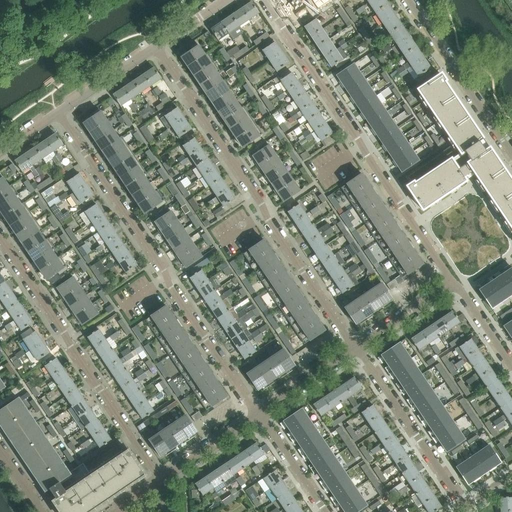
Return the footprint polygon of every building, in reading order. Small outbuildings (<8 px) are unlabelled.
[(309,0),(316,11),(332,0),(309,0)] [(384,0),(372,0),(368,3),(375,13),(388,5),(384,0)] [(251,2),(241,9),(249,20),(259,13),(251,2)] [(388,5),(375,13),(382,24),(395,16),(388,5)] [(344,9),(349,16),(353,13),(348,6),(344,9)] [(363,6),(356,11),(358,15),(365,10),(363,6)] [(336,10),(341,17),(344,14),(340,8),(336,10)] [(241,9),(231,16),(238,27),(249,20),(241,9)] [(353,13),(349,16),(354,23),(357,20),(353,13)] [(344,14),(341,17),(345,24),(349,21),(344,14)] [(231,16),(220,23),(228,34),(238,27),(231,16)] [(395,16),(382,24),(389,35),(402,26),(395,16)] [(315,19),(304,27),(310,37),(322,29),(315,19)] [(220,23),(210,29),(218,41),(228,34),(220,23)] [(402,26),(389,35),(397,45),(409,37),(402,26)] [(363,28),(359,30),(363,37),(367,35),(363,28)] [(322,29),(310,37),(317,47),(329,40),(322,29)] [(266,32),(260,37),(262,41),(269,36),(266,32)] [(358,35),(355,38),(359,45),(363,42),(358,35)] [(367,35),(363,37),(368,44),(372,41),(367,35)] [(260,37),(253,42),(256,46),(262,41),(260,37)] [(409,37),(397,45),(404,56),(416,47),(409,37)] [(329,40),(317,47),(324,58),(336,50),(329,40)] [(274,42),(262,50),(269,61),(282,53),(274,42)] [(187,67),(207,53),(204,55),(196,43),(189,47),(191,50),(181,57),(187,66),(186,66),(187,67)] [(389,45),(382,50),(384,53),(391,49),(389,45)] [(246,46),(240,51),(242,55),(249,50),(246,46)] [(416,47),(404,56),(411,66),(423,58),(416,47)] [(336,50),(324,58),(331,68),(342,60),(336,50)] [(240,51),(233,56),(235,60),(242,55),(240,51)] [(194,75),(213,62),(207,53),(187,67),(187,68),(188,67),(194,75)] [(282,53),(269,61),(276,72),(289,64),(282,53)] [(382,56),(378,58),(382,65),(386,63),(382,56)] [(423,58),(411,66),(418,77),(431,69),(423,58)] [(199,85),(219,71),(213,62),(194,75),(199,84),(198,84),(199,85)] [(354,64),(336,76),(342,84),(360,72),(354,64)] [(403,66),(396,71),(398,75),(405,70),(403,66)] [(242,70),(247,77),(250,74),(246,67),(242,70)] [(153,68),(143,74),(151,86),(161,79),(153,68)] [(405,70),(398,75),(401,78),(408,73),(405,70)] [(217,74),(220,72),(219,71),(199,85),(199,86),(200,85),(206,93),(225,80),(225,79),(222,81),(217,74)] [(360,72),(342,84),(347,92),(365,80),(360,72)] [(280,80),(287,91),(298,83),(291,73),(280,80)] [(143,74),(133,81),(141,93),(151,86),(143,74)] [(250,74),(247,77),(251,84),(255,81),(250,74)] [(454,144),(411,173),(431,204),(474,175),(511,231),(511,180),(440,74),(417,90),(454,144)] [(211,103),(232,89),(225,80),(206,93),(211,102),(210,102),(211,103)] [(365,80),(347,92),(353,100),(370,88),(365,80)] [(133,81),(123,88),(130,100),(141,93),(133,81)] [(298,83),(287,91),(294,101),(305,93),(298,83)] [(123,88),(112,95),(120,106),(130,100),(123,88)] [(370,88),(353,100),(358,108),(376,96),(370,88)] [(218,111),(238,98),(232,89),(211,103),(211,104),(212,103),(218,111)] [(164,93),(158,97),(162,103),(163,105),(169,101),(164,93)] [(305,93),(294,101),(300,111),(312,103),(305,93)] [(261,98),(265,105),(269,102),(265,95),(261,98)] [(376,96),(358,108),(363,116),(381,104),(376,96)] [(223,121),(244,107),(243,106),(240,108),(235,101),(238,99),(238,98),(218,111),(223,119),(222,120),(223,121)] [(269,102),(265,105),(270,112),(274,109),(269,102)] [(155,107),(158,111),(165,107),(163,105),(162,103),(155,107)] [(312,103),(300,111),(307,121),(319,114),(312,103)] [(381,104),(363,116),(369,124),(386,112),(381,104)] [(250,116),(244,107),(223,121),(223,122),(224,121),(230,129),(250,116)] [(177,108),(164,116),(160,119),(167,130),(171,127),(184,119),(177,108)] [(83,123),(89,132),(88,132),(89,133),(106,121),(98,109),(91,113),(93,116),(83,123)] [(142,116),(144,120),(151,116),(149,112),(142,116)] [(386,112),(369,124),(374,132),(392,120),(386,112)] [(319,114),(307,121),(314,131),(326,124),(319,114)] [(256,125),(250,116),(230,129),(236,137),(234,138),(235,139),(256,125)] [(184,119),(171,127),(179,138),(191,130),(184,119)] [(392,120),(374,132),(379,140),(397,128),(392,120)] [(106,121),(89,133),(89,134),(90,133),(96,141),(112,130),(106,121)] [(283,123),(280,126),(284,133),(288,130),(283,123)] [(326,124),(314,131),(324,146),(332,141),(329,136),(332,134),(326,124)] [(262,134),(256,125),(235,139),(235,140),(236,139),(242,148),(252,141),(254,144),(261,139),(259,136),(262,134)] [(397,128),(379,140),(385,148),(402,136),(397,128)] [(101,150),(100,150),(101,151),(118,139),(118,138),(112,130),(96,141),(101,150)] [(166,131),(159,135),(161,139),(168,134),(166,131)] [(150,132),(144,136),(148,142),(154,138),(150,132)] [(55,134),(45,140),(53,152),(63,145),(55,134)] [(118,139),(101,151),(101,152),(102,151),(108,159),(127,146),(121,136),(118,138),(118,139)] [(402,136),(385,148),(390,156),(408,144),(402,136)] [(194,138),(182,146),(189,156),(200,149),(194,138)] [(45,140),(35,147),(42,159),(53,152),(45,140)] [(408,144),(390,156),(395,164),(413,152),(408,144)] [(258,166),(275,155),(269,145),(252,156),(258,166)] [(113,168),(112,168),(113,169),(134,155),(127,146),(108,159),(113,168)] [(35,147),(24,154),(32,166),(42,159),(35,147)] [(200,149),(189,156),(196,166),(207,159),(200,149)] [(300,156),(303,160),(309,156),(306,152),(300,156)] [(413,152),(395,164),(401,172),(419,160),(413,152)] [(24,154),(14,161),(22,173),(32,166),(24,154)] [(134,155),(113,169),(113,170),(114,169),(120,177),(140,164),(134,155)] [(264,175),(281,164),(275,155),(258,166),(264,175)] [(207,159),(196,166),(203,177),(214,169),(207,159)] [(162,164),(167,171),(171,169),(166,162),(162,164)] [(70,164),(64,168),(66,172),(73,168),(70,164)] [(126,185),(125,186),(125,187),(143,175),(143,176),(146,174),(140,164),(120,177),(126,185)] [(287,172),(281,164),(264,175),(270,184),(287,172)] [(171,169),(167,171),(171,178),(175,175),(171,169)] [(214,169),(203,177),(210,187),(221,179),(214,169)] [(293,181),(287,172),(270,184),(276,193),(293,181)] [(0,193),(12,185),(11,184),(8,187),(0,175),(0,174),(0,193)] [(79,174),(66,182),(73,193),(86,185),(79,174)] [(353,206),(373,192),(361,174),(340,188),(353,206)] [(143,175),(125,187),(125,188),(127,187),(132,195),(149,184),(143,176),(143,175)] [(50,177),(43,182),(46,186),(52,181),(50,177)] [(221,179),(210,187),(216,197),(228,189),(221,179)] [(299,191),(293,181),(276,193),(283,202),(299,191)] [(43,182),(36,187),(39,190),(46,186),(43,182)] [(176,184),(180,191),(184,189),(180,182),(176,184)] [(132,195),(138,203),(137,204),(137,205),(155,193),(154,192),(149,184),(132,195)] [(12,185),(0,193),(0,205),(18,194),(12,185)] [(86,185),(73,193),(69,196),(77,207),(93,196),(86,185)] [(184,189),(180,191),(185,198),(189,195),(184,189)] [(228,189),(216,197),(223,207),(235,200),(228,189)] [(157,190),(154,192),(155,193),(137,205),(138,206),(139,205),(145,214),(155,207),(157,210),(166,203),(157,190)] [(386,210),(373,192),(353,206),(365,224),(386,210)] [(66,193),(59,198),(61,202),(68,197),(66,193)] [(0,205),(0,210),(4,216),(3,216),(3,217),(24,203),(23,202),(20,204),(15,197),(18,195),(18,194),(0,205)] [(321,194),(318,197),(322,203),(326,201),(321,194)] [(193,198),(187,202),(191,207),(196,203),(193,198)] [(24,203),(3,217),(4,218),(5,217),(10,225),(30,212),(24,203)] [(96,204),(84,212),(91,222),(103,215),(96,204)] [(55,205),(50,208),(57,218),(62,215),(55,205)] [(292,208),(292,209),(287,212),(294,222),(305,215),(298,205),(294,208),(293,207),(292,208)] [(317,207),(310,212),(312,216),(319,211),(317,207)] [(398,228),(386,210),(365,224),(377,242),(398,228)] [(171,211),(154,222),(160,232),(177,220),(171,211)] [(10,225),(16,234),(15,234),(15,235),(36,221),(30,212),(10,225)] [(103,215),(91,222),(98,232),(109,225),(103,215)] [(305,215),(294,222),(301,233),(312,225),(305,215)] [(160,232),(166,241),(183,229),(177,220),(160,232)] [(36,221),(15,235),(16,236),(17,235),(22,243),(42,230),(36,221)] [(340,222),(336,224),(341,231),(344,229),(340,222)] [(328,224),(321,228),(323,232),(330,227),(328,224)] [(109,225),(98,232),(105,243),(116,235),(109,225)] [(312,225),(301,233),(308,243),(319,235),(312,225)] [(65,230),(69,237),(73,234),(69,227),(65,230)] [(330,227),(323,232),(326,236),(333,231),(330,227)] [(389,260),(410,246),(398,228),(377,242),(389,260)] [(166,241),(173,250),(189,239),(183,229),(166,241)] [(39,233),(42,231),(42,230),(22,243),(28,251),(27,252),(27,253),(48,239),(47,238),(44,240),(39,233)] [(73,234),(69,237),(74,244),(78,241),(73,234)] [(116,235),(105,243),(112,253),(123,245),(116,235)] [(319,235),(308,243),(315,253),(326,245),(319,235)] [(345,237),(349,244),(353,242),(349,235),(345,237)] [(48,239),(27,253),(28,254),(29,253),(35,261),(54,248),(48,239)] [(173,250),(179,259),(195,248),(189,239),(173,250)] [(263,240),(242,254),(255,272),(275,258),(263,240)] [(353,242),(349,244),(354,251),(358,249),(353,242)] [(123,245),(112,253),(119,263),(130,255),(123,245)] [(326,245),(315,253),(321,263),(333,256),(326,245)] [(81,246),(78,249),(83,257),(87,255),(81,246)] [(422,264),(410,246),(389,260),(401,278),(422,264)] [(54,248),(35,261),(40,269),(39,270),(39,271),(60,257),(59,256),(56,258),(51,251),(54,249),(54,248)] [(195,248),(179,259),(185,268),(202,257),(195,248)] [(87,255),(83,257),(88,264),(91,261),(87,255)] [(130,255),(119,263),(125,273),(137,266),(130,255)] [(359,258),(363,265),(367,262),(362,255),(359,258)] [(333,256),(321,263),(328,273),(340,266),(333,256)] [(60,257),(39,271),(40,272),(41,271),(47,280),(57,273),(59,276),(68,269),(60,257)] [(207,258),(197,265),(201,270),(211,264),(207,258)] [(275,258),(255,272),(267,290),(288,276),(275,258)] [(367,262),(363,265),(368,271),(371,269),(367,262)] [(355,264),(348,269),(351,273),(358,268),(355,264)] [(94,265),(90,267),(97,278),(101,275),(94,265)] [(340,266),(328,273),(335,284),(346,276),(351,273),(348,269),(344,272),(340,266)] [(228,267),(222,271),(226,276),(231,272),(228,267)] [(358,268),(351,273),(353,277),(360,272),(358,268)] [(511,268),(495,279),(508,298),(511,294),(511,268)] [(194,275),(189,278),(194,285),(196,288),(208,281),(201,270),(196,274),(195,273),(194,274),(194,275)] [(348,289),(358,283),(353,277),(351,273),(346,276),(335,284),(342,294),(347,290),(347,291),(349,290),(348,289)] [(101,275),(97,278),(101,285),(105,282),(101,275)] [(208,281),(196,288),(203,298),(214,291),(215,291),(221,287),(214,276),(208,281)] [(288,276),(267,290),(279,308),(300,294),(288,276)] [(73,277),(56,288),(62,298),(79,286),(73,277)] [(390,290),(398,285),(394,279),(386,285),(390,290)] [(495,279),(479,290),(491,309),(508,298),(495,279)] [(5,282),(0,285),(0,299),(0,300),(12,293),(5,282)] [(392,300),(381,283),(374,288),(371,289),(382,306),(392,300)] [(62,298),(69,307),(85,296),(79,286),(62,298)] [(242,288),(238,291),(243,297),(246,295),(242,288)] [(382,306),(371,289),(368,291),(362,295),(374,312),(382,306)] [(230,290),(223,294),(226,298),(233,293),(230,290)] [(214,291),(203,298),(210,309),(221,301),(226,298),(223,294),(219,297),(215,291),(214,291)] [(12,293),(0,300),(7,311),(19,303),(12,293)] [(279,308),(291,326),(312,312),(300,294),(279,308)] [(374,312),(362,295),(356,300),(353,301),(365,318),(374,312)] [(85,296),(69,307),(75,316),(92,305),(85,296)] [(221,301),(210,309),(217,319),(228,311),(232,308),(226,298),(221,301)] [(365,318),(353,301),(351,303),(344,308),(355,324),(365,318)] [(19,303),(7,311),(14,321),(25,313),(19,303)] [(244,310),(237,315),(239,318),(240,318),(246,314),(251,310),(252,311),(256,308),(253,304),(244,310)] [(98,314),(92,305),(75,316),(81,325),(98,314)] [(111,305),(105,309),(107,313),(108,313),(114,309),(111,305)] [(178,324),(172,315),(165,306),(145,320),(157,338),(178,324)] [(228,311),(217,319),(224,329),(235,321),(239,318),(237,315),(232,308),(228,311)] [(256,308),(252,311),(256,317),(260,315),(256,308)] [(456,318),(457,317),(456,316),(455,316),(452,311),(441,318),(449,330),(459,323),(456,318)] [(291,326),(304,344),(324,330),(312,312),(291,326)] [(25,313),(14,321),(21,331),(32,323),(25,313)] [(235,321),(224,329),(230,339),(242,331),(246,329),(247,328),(240,318),(239,318),(235,321)] [(441,318),(431,325),(439,337),(449,330),(441,318)] [(117,322),(122,329),(126,326),(121,319),(117,322)] [(511,320),(503,326),(509,335),(511,332),(511,320)] [(190,342),(184,333),(178,324),(157,338),(169,356),(190,342)] [(258,330),(260,333),(268,328),(266,324),(258,330)] [(431,325),(421,332),(429,343),(439,337),(431,325)] [(130,333),(126,326),(122,329),(126,336),(130,333)] [(242,331),(230,339),(237,349),(249,342),(253,339),(250,335),(246,329),(242,331)] [(92,334),(87,337),(94,348),(105,340),(98,330),(94,333),(93,332),(92,333),(92,334)] [(257,330),(250,335),(253,339),(260,334),(257,330)] [(35,331),(23,340),(30,350),(42,342),(35,331)] [(117,332),(110,337),(112,341),(119,336),(117,332)] [(414,344),(413,344),(414,346),(415,345),(418,350),(429,343),(421,332),(411,339),(414,344)] [(260,334),(253,339),(255,342),(263,338),(260,334)] [(462,335),(455,339),(458,343),(465,338),(462,335)] [(455,339),(449,344),(451,348),(458,343),(455,339)] [(463,343),(464,344),(459,347),(466,357),(477,349),(470,339),(465,343),(465,342),(463,343)] [(105,340),(94,348),(101,358),(112,350),(105,340)] [(135,340),(131,342),(136,349),(139,347),(135,340)] [(42,342),(30,350),(37,361),(50,353),(42,342)] [(202,360),(196,351),(190,342),(169,356),(181,374),(202,360)] [(251,356),(251,355),(256,352),(249,342),(237,349),(244,360),(249,356),(250,357),(251,356)] [(399,343),(380,355),(391,372),(410,359),(399,343)] [(435,345),(431,348),(436,355),(440,352),(435,345)] [(271,346),(268,348),(285,372),(294,366),(283,349),(276,354),(271,346)] [(271,357),(264,361),(276,378),(285,372),(268,348),(266,350),(271,357)] [(128,349),(121,354),(123,357),(130,353),(128,349)] [(477,349),(466,357),(472,367),(484,360),(477,349)] [(22,350),(15,355),(17,359),(24,354),(22,350)] [(112,350),(101,358),(108,368),(119,360),(112,350)] [(130,353),(123,357),(126,361),(133,356),(130,353)] [(444,356),(440,359),(443,363),(448,369),(451,367),(447,360),(444,356)] [(49,363),(44,366),(51,376),(63,369),(56,358),(51,362),(50,361),(49,362),(49,363)] [(253,358),(251,360),(267,384),(276,378),(264,361),(258,366),(253,358)] [(433,358),(426,362),(429,366),(435,362),(433,358)] [(410,359),(391,372),(402,388),(421,375),(410,359)] [(16,360),(12,363),(16,369),(20,367),(16,360)] [(119,360),(108,368),(114,378),(126,370),(119,360)] [(149,360),(145,363),(149,369),(153,367),(149,360)] [(214,378),(208,369),(202,360),(181,374),(194,392),(214,378)] [(248,362),(253,369),(246,374),(257,391),(267,384),(251,360),(248,362)] [(461,360),(454,365),(457,369),(464,364),(461,360)] [(484,360),(472,367),(479,378),(491,370),(484,360)] [(451,367),(448,369),(452,376),(456,374),(451,367)] [(63,369),(51,376),(58,386),(69,379),(63,369)] [(142,369),(135,374),(137,378),(144,373),(142,369)] [(126,370),(114,378),(121,388),(133,381),(126,370)] [(491,370),(479,378),(486,388),(498,380),(491,370)] [(144,373),(137,378),(140,382),(147,377),(144,373)] [(421,375),(402,388),(409,398),(413,404),(432,391),(421,375)] [(354,377),(343,384),(351,396),(361,389),(358,384),(359,383),(358,382),(357,382),(354,377)] [(473,377),(466,381),(468,385),(475,381),(473,377)] [(227,396),(220,387),(214,378),(194,392),(206,410),(227,396)] [(69,379),(58,386),(65,397),(76,389),(69,379)] [(457,383),(461,390),(465,387),(460,380),(457,383)] [(498,380),(486,388),(493,398),(504,390),(498,380)] [(26,383),(31,390),(34,388),(30,381),(26,383)] [(133,381),(121,388),(128,398),(140,391),(133,381)] [(158,383),(163,390),(167,388),(162,381),(158,383)] [(343,384),(333,391),(341,402),(351,396),(343,384)] [(465,387),(461,390),(466,397),(470,394),(465,387)] [(39,395),(34,388),(31,390),(35,397),(39,395)] [(167,388),(163,390),(168,397),(172,394),(167,388)] [(76,389),(65,397),(72,407),(83,399),(76,389)] [(504,390),(493,398),(500,408),(511,400),(504,390)] [(140,391),(128,398),(135,409),(146,401),(140,391)] [(333,391),(323,398),(331,409),(341,402),(333,391)] [(432,391),(413,404),(424,420),(442,407),(432,391)] [(0,410),(0,424),(14,446),(24,460),(31,471),(41,485),(54,505),(59,511),(89,511),(100,505),(100,506),(106,502),(106,501),(107,500),(108,501),(114,496),(124,489),(125,489),(131,485),(131,484),(132,483),(133,484),(139,480),(138,479),(144,475),(139,466),(134,459),(133,459),(126,448),(121,451),(89,473),(83,464),(83,463),(79,466),(28,392),(15,400),(15,401),(0,410)] [(316,410),(315,410),(317,412),(317,411),(320,416),(331,409),(323,398),(313,405),(316,410)] [(83,399),(72,407),(79,417),(90,409),(83,399)] [(511,401),(511,400),(500,408),(507,418),(511,414),(511,401)] [(146,401),(135,409),(142,419),(147,416),(149,415),(148,414),(153,411),(146,401)] [(364,401),(357,405),(360,409),(367,404),(364,401)] [(474,401),(470,403),(475,410),(479,408),(474,401)] [(40,404),(44,411),(48,408),(44,402),(40,404)] [(357,405),(351,410),(353,414),(360,409),(357,405)] [(366,409),(361,413),(368,423),(379,415),(372,405),(367,408),(365,409),(366,409)] [(442,407),(424,420),(434,436),(453,423),(442,407)] [(48,408),(44,411),(49,417),(52,415),(48,408)] [(483,414),(479,408),(475,410),(479,417),(483,414)] [(90,409),(79,417),(85,427),(97,419),(90,409)] [(301,409),(283,421),(283,422),(291,435),(294,438),(312,425),(301,409)] [(202,417),(199,411),(191,417),(195,422),(202,417)] [(344,414),(337,419),(340,423),(347,418),(344,414)] [(185,415),(176,421),(187,438),(196,432),(185,415)] [(379,415),(368,423),(375,433),(386,425),(379,415)] [(500,417),(493,422),(495,426),(502,421),(500,417)] [(97,419),(85,427),(92,437),(104,430),(97,419)] [(337,419),(330,423),(333,427),(340,423),(337,419)] [(176,421),(167,427),(178,444),(187,438),(176,421)] [(484,424),(489,430),(492,428),(488,421),(484,424)] [(502,421),(495,426),(498,430),(505,425),(502,421)] [(53,425),(58,431),(62,428),(57,422),(53,425)] [(453,423),(434,436),(445,452),(464,439),(453,423)] [(312,425),(294,438),(304,454),(323,441),(312,425)] [(386,425),(375,433),(382,443),(393,436),(386,425)] [(349,426),(345,428),(350,435),(354,432),(349,426)] [(167,427),(157,434),(169,450),(178,444),(167,427)] [(62,428),(58,431),(62,437),(66,435),(62,428)] [(492,428),(489,430),(493,437),(497,435),(492,428)] [(106,444),(106,443),(110,440),(104,430),(92,437),(99,448),(104,444),(104,445),(106,444)] [(358,439),(354,432),(350,435),(355,442),(358,439)] [(157,434),(148,440),(159,456),(169,450),(157,434)] [(393,436),(382,443),(388,453),(400,446),(393,436)] [(82,449),(90,444),(88,440),(80,446),(82,449)] [(323,441),(304,454),(315,470),(334,457),(323,441)] [(71,442),(67,444),(72,451),(75,448),(71,442)] [(496,445),(501,452),(505,449),(500,442),(496,445)] [(246,450),(253,461),(264,454),(260,450),(261,449),(260,447),(259,448),(256,443),(246,450)] [(489,445),(480,451),(492,468),(500,463),(489,445)] [(359,449),(364,455),(368,453),(363,446),(359,449)] [(377,446),(370,451),(373,455),(380,450),(377,446)] [(400,446),(388,453),(395,464),(407,456),(400,446)] [(505,449),(501,452),(505,459),(509,456),(505,449)] [(246,450),(235,457),(243,468),(253,461),(246,450)] [(480,451),(472,456),(484,474),(492,468),(480,451)] [(372,460),(368,453),(364,455),(368,462),(372,460)] [(407,456),(395,464),(402,474),(413,466),(407,456)] [(472,456),(464,462),(476,479),(484,474),(472,456)] [(235,457),(225,464),(233,475),(243,468),(235,457)] [(334,457),(315,470),(326,486),(345,473),(334,457)] [(464,462),(456,467),(468,485),(476,479),(464,462)] [(256,466),(261,473),(265,470),(260,463),(256,466)] [(225,464),(215,470),(223,482),(233,475),(225,464)] [(256,466),(252,468),(257,475),(261,473),(256,466)] [(373,469),(377,476),(381,473),(377,466),(373,469)] [(413,466),(402,474),(409,484),(420,476),(413,466)] [(215,470),(205,477),(212,489),(223,482),(215,470)] [(269,473),(267,475),(268,475),(263,479),(270,489),(281,481),(274,471),(269,474),(269,473)] [(345,473),(326,486),(337,501),(355,489),(345,473)] [(386,480),(381,473),(377,476),(382,483),(386,480)] [(420,476),(409,484),(416,494),(427,487),(420,476)] [(198,489),(197,489),(198,491),(199,491),(202,496),(212,489),(205,477),(195,484),(198,489)] [(236,479),(241,486),(244,484),(240,477),(236,479)] [(281,481),(270,489),(277,499),(288,491),(281,481)] [(402,483),(395,488),(398,492),(405,487),(402,483)] [(234,487),(229,491),(232,495),(237,492),(234,487)] [(405,487),(398,492),(400,495),(407,490),(405,487)] [(427,487),(416,494),(423,504),(434,497),(427,487)] [(355,489),(337,501),(343,511),(356,511),(366,505),(355,489)] [(288,491),(277,499),(284,509),(295,501),(288,491)] [(247,494),(252,501),(256,498),(251,492),(247,494)] [(215,493),(212,495),(216,502),(220,500),(215,493)] [(434,497),(423,504),(427,511),(433,511),(434,511),(435,511),(436,511),(436,510),(441,507),(434,497)] [(505,498),(499,498),(500,511),(511,511),(511,497),(507,498),(507,497),(505,497),(505,498)] [(260,505),(256,498),(252,501),(256,508),(260,505)] [(295,501),(284,509),(285,511),(301,511),(302,511),(295,501)]
